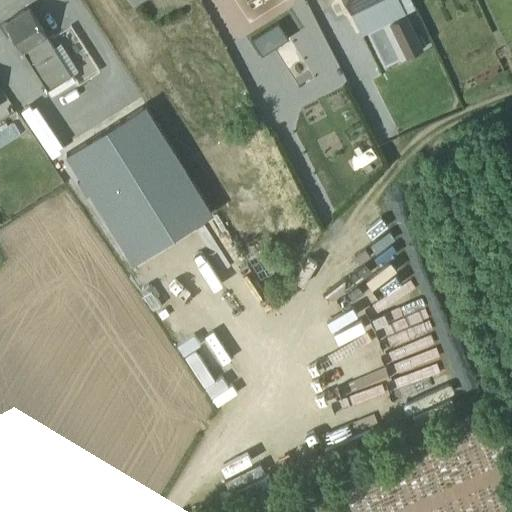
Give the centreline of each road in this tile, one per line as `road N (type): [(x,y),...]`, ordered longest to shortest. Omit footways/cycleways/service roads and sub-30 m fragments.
road 1 (track): [(171,511),(360,216),(397,177),(511,116)]
road 2 (unknown): [(268,364),(167,277)]
